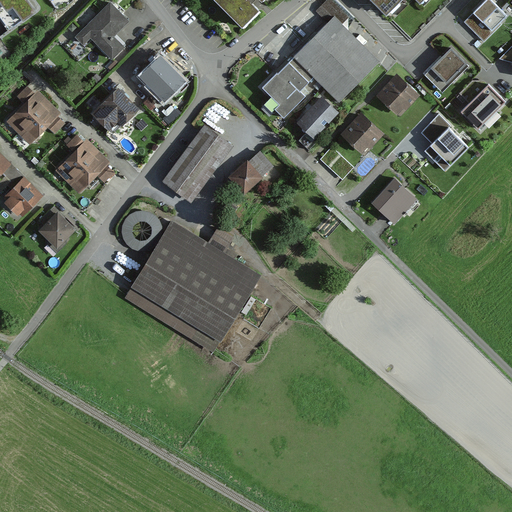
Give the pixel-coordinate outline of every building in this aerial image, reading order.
[(40,11),(31,0),(0,0),(0,16),(11,32),(40,11)] [(217,0),(245,26),(261,10),(253,3),(255,0),(217,0)] [(331,23),(296,56),(341,101),(382,61),(345,23),(352,17),(334,0),(330,0),(319,11),(331,23)] [(372,0),(386,14),(399,0),(418,0),(420,1),(421,0),(372,0)] [(511,19),(511,17),(495,0),(492,0),(470,22),(489,42),(511,19)] [(132,22),(112,3),(80,36),(90,46),(96,39),(117,59),(129,46),(118,36),(132,22)] [(455,48),(429,72),(447,92),(473,68),(455,48)] [(188,81),(162,55),(141,77),(167,102),(188,81)] [(313,83),(290,61),(264,87),(281,104),(275,110),(287,122),(310,97),(304,91),(313,83)] [(399,76),(380,96),(402,116),(421,96),(399,76)] [(475,77),(457,97),(467,105),(484,86),(475,77)] [(510,102),(493,84),(466,111),(484,128),(510,102)] [(9,120),(20,130),(46,103),(27,85),(18,95),(26,103),(9,120)] [(137,106),(118,86),(95,110),(109,125),(117,117),(122,121),(137,106)] [(343,114),(324,97),(301,123),(310,131),(301,141),(311,150),(343,114)] [(64,120),(46,103),(20,130),(31,141),(47,124),(54,130),(64,120)] [(365,115),(345,135),(365,154),(385,134),(365,115)] [(468,143),(449,124),(431,142),(450,161),(468,143)] [(235,147),(208,127),(166,183),(194,203),(235,147)] [(69,179),(94,152),(77,135),(68,144),(75,151),(58,169),(69,179)] [(335,148),(322,161),(344,182),(357,169),(335,148)] [(0,171),(10,162),(0,152),(0,171)] [(94,152),(69,179),(79,189),(96,171),(104,179),(113,170),(94,152)] [(276,167),(261,152),(233,178),(247,194),(276,167)] [(44,196),(26,178),(6,197),(24,216),(44,196)] [(420,200),(397,180),(375,205),(398,225),(420,200)] [(118,226),(134,249),(162,230),(147,207),(118,226)] [(79,230),(61,212),(42,230),(61,248),(79,230)] [(210,245),(176,224),(130,297),(216,350),(261,277),(225,255),(235,239),(220,229),(210,245)]
